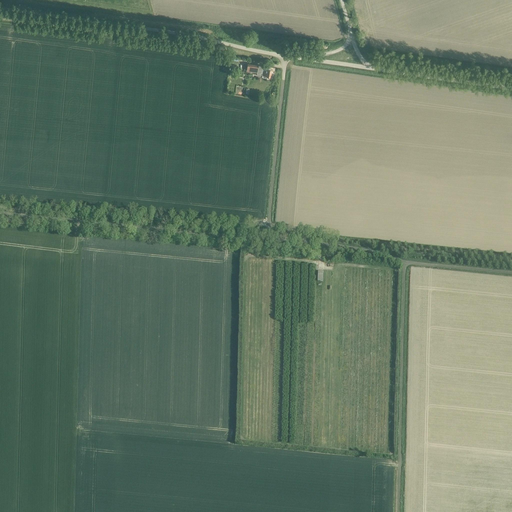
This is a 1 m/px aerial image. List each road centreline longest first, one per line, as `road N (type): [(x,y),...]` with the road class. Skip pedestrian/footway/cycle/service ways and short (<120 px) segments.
road 1 (track): [(0,212),(314,241),(403,262),(511,272)]
road 2 (unclassified): [(304,58),(0,8)]
road 3 (track): [(403,262),(398,511)]
road 4 (track): [(285,56),(268,236)]
road 5 (unclassified): [(511,88),(371,68)]
